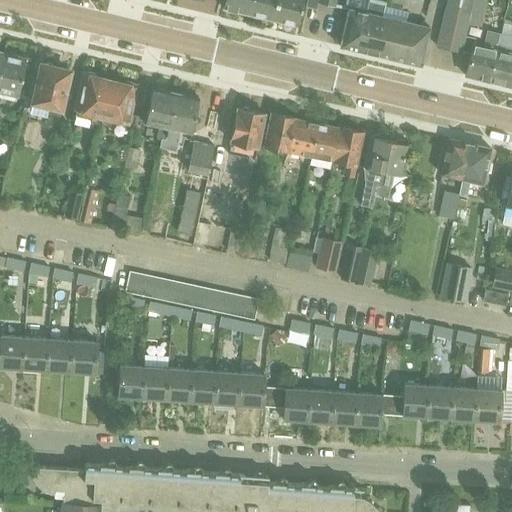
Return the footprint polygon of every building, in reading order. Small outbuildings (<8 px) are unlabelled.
[(251,0),(224,0),(223,8),(225,8),(227,12),(234,13),(238,11),(248,13),(251,0)] [(276,0),(251,0),(248,13),(250,14),(251,17),(259,19),(262,17),(272,19),(276,0)] [(303,0),(276,0),(272,19),(283,22),(284,25),(292,27),(295,25),(297,25),(303,0)] [(317,9),(319,2),(335,6),(336,0),(308,0),(307,7),(317,9)] [(380,16),(382,16),(386,0),(384,0),(345,0),(344,8),(350,9),(341,46),(381,55),(386,33),(376,31),(380,16)] [(448,0),(446,10),(437,44),(461,50),(473,0),(448,0)] [(474,0),(472,10),(483,11),(483,0),(474,0)] [(386,33),(381,55),(420,64),(429,27),(382,16),(380,16),(376,31),(386,33)] [(466,75),(489,81),(500,34),(488,31),(484,47),(473,44),(466,75)] [(511,36),(500,34),(489,81),(511,86),(511,36)] [(471,53),(473,44),(474,39),(465,36),(461,50),(471,53)] [(3,53),(0,65),(0,89),(17,94),(26,59),(3,53)] [(43,64),(41,64),(32,100),(49,104),(48,111),(59,114),(70,71),(55,67),(53,64),(47,62),(43,64)] [(88,72),(85,74),(77,108),(92,112),(90,120),(100,123),(110,80),(97,77),(95,74),(88,72)] [(125,84),(110,80),(100,123),(109,125),(111,116),(127,120),(135,86),(135,83),(126,80),(125,84)] [(165,139),(168,127),(175,92),(151,87),(144,122),(158,125),(156,137),(162,138),(165,139)] [(175,92),(168,127),(165,139),(162,138),(160,145),(175,149),(179,129),(192,132),(199,97),(175,92)] [(241,109),(238,108),(231,141),(258,146),(265,114),(252,111),(250,107),(244,106),(241,109)] [(265,145),(287,150),(288,150),(294,118),(294,117),(272,112),(265,145)] [(288,150),(287,150),(286,158),(297,160),(299,152),(311,155),(318,123),(294,118),(288,150)] [(318,123),(311,155),(333,160),(340,128),(318,123)] [(340,128),(333,160),(345,162),(344,174),(354,177),(356,165),(363,132),(341,127),(341,128),(340,128)] [(373,135),(371,135),(365,167),(366,183),(361,204),(372,206),(375,194),(379,195),(390,139),(383,137),(382,135),(375,134),(373,135)] [(395,140),(390,139),(379,195),(388,197),(393,172),(402,174),(409,143),(407,142),(406,140),(397,138),(395,140)] [(441,173),(463,178),(470,143),(449,138),(441,173)] [(208,174),(214,144),(194,140),(188,170),(208,174)] [(470,143),(463,178),(483,182),(491,148),(470,143)] [(126,156),(124,165),(134,168),(137,158),(126,156)] [(511,176),(506,204),(507,204),(503,223),(511,225),(511,176)] [(92,221),(99,190),(87,187),(80,218),(92,221)] [(64,216),(76,219),(82,193),(70,190),(64,216)] [(459,193),(444,190),(439,216),(453,218),(455,212),(456,205),(458,197),(459,193)] [(127,214),(131,197),(118,194),(113,218),(126,221),(124,230),(138,233),(142,218),(127,214)] [(466,199),(458,197),(456,205),(464,207),(466,199)] [(473,218),(476,200),(466,199),(463,216),(473,218)] [(494,220),(496,208),(484,207),(482,218),(494,220)] [(276,227),(274,236),(269,260),(287,264),(291,247),(292,240),(291,240),(293,231),(276,227)] [(228,250),(238,251),(242,230),(231,228),(228,250)] [(255,252),(260,231),(248,228),(244,249),(255,252)] [(206,252),(218,254),(222,231),(210,229),(206,252)] [(343,240),(322,236),(315,267),(336,271),(343,240)] [(356,282),(364,247),(348,244),(340,278),(356,282)] [(291,247),(287,264),(286,267),(295,269),(295,268),(308,271),(312,251),(291,247)] [(357,281),(371,284),(379,250),(364,247),(357,281)] [(24,271),(27,261),(8,257),(5,267),(24,271)] [(48,277),(50,266),(31,262),(29,273),(48,277)] [(465,299),(472,268),(447,263),(441,294),(465,299)] [(71,282),(74,272),(55,267),(52,278),(71,282)] [(511,290),(511,271),(496,268),(492,286),(511,290)] [(125,291),(136,294),(141,273),(130,270),(125,291)] [(95,287),(97,277),(78,273),(76,283),(95,287)] [(141,273),(136,294),(147,296),(152,275),(141,273)] [(152,275),(147,296),(158,298),(162,277),(152,275)] [(162,277),(158,298),(168,301),(173,280),(162,277)] [(173,280),(168,301),(179,303),(184,282),(173,280)] [(184,282),(179,303),(190,305),(195,284),(184,282)] [(195,284),(190,305),(201,307),(205,287),(196,285),(195,284)] [(205,287),(201,307),(211,310),(216,289),(205,287)] [(506,304),(509,293),(485,288),(483,299),(506,304)] [(216,289),(211,310),(222,312),(227,291),(216,289)] [(227,291),(222,312),(233,314),(238,294),(227,291)] [(238,294),(233,314),(244,317),(248,296),(238,294)] [(143,310),(146,300),(126,296),(124,306),(143,310)] [(248,296),(244,317),(255,319),(259,298),(248,296)] [(167,315),(169,305),(150,301),(148,311),(167,315)] [(191,320),(193,310),(173,306),(171,316),(191,320)] [(214,325),(216,315),(197,311),(195,321),(214,325)] [(238,331),(240,320),(221,316),(219,326),(238,331)] [(309,333),(311,323),(292,318),(289,329),(309,333)] [(410,319),(408,330),(428,334),(430,324),(410,319)] [(262,335),(264,325),(245,321),(243,331),(262,335)] [(332,338),(335,328),(315,324),(313,334),(332,338)] [(451,339),(453,328),(434,325),(432,335),(451,339)] [(356,343),(358,333),(342,329),(340,340),(356,343)] [(475,344),(477,334),(458,329),(455,340),(475,344)] [(0,347),(0,366),(23,368),(25,336),(1,334),(0,347)] [(172,356),(174,336),(160,334),(158,354),(172,356)] [(380,348),(382,337),(363,334),(361,344),(380,348)] [(498,349),(501,339),(481,334),(479,345),(498,349)] [(25,336),(23,368),(47,369),(49,338),(25,336)] [(49,338),(47,369),(71,371),(73,339),(49,338)] [(73,339),(71,371),(95,372),(97,341),(73,339)] [(393,353),(398,351),(399,346),(397,342),(392,341),(388,343),(387,348),(389,352),(393,353)] [(482,349),(477,372),(497,376),(502,353),(482,349)] [(120,364),(118,396),(142,397),(144,366),(120,364)] [(144,366),(142,397),(166,399),(168,367),(144,366)] [(168,367),(166,399),(190,400),(193,369),(168,367)] [(193,369),(190,400),(215,402),(217,370),(193,369)] [(217,370),(215,402),(239,404),(241,372),(217,370)] [(427,416),(429,385),(430,373),(406,371),(404,395),(382,393),(381,413),(427,416)] [(241,372),(239,404),(263,405),(264,386),(265,373),(241,372)] [(429,385),(427,416),(451,418),(453,386),(429,385)] [(310,389),(264,386),(263,405),(284,407),(284,419),(308,420),(310,389)] [(453,386),(451,418),(475,420),(477,388),(453,386)] [(477,388),(475,420),(499,421),(501,389),(477,388)] [(334,390),(310,389),(308,420),(332,422),(334,390)] [(358,392),(334,390),(332,422),(356,423),(358,392)] [(382,393),(358,392),(356,423),(380,425),(381,413),(382,393)] [(31,465),(31,467),(31,469),(32,471),(32,473),(33,476),(34,477),(35,479),(36,481),(37,483),(39,484),(40,486),(41,487),(42,488),(44,488),(45,489),(47,490),(48,491),(50,491),(51,491),(53,492),(54,492),(53,493),(54,493),(54,495),(63,496),(63,501),(63,502),(105,504),(105,509),(106,509),(106,506),(114,507),(114,501),(126,502),(125,508),(189,511),(378,511),(377,510),(376,508),(375,507),(374,505),(373,503),(371,502),(370,501),(368,499),(366,498),(364,497),(362,496),(360,496),(363,489),(363,487),(335,486),(335,483),(334,483),(333,484),(332,484),(331,484),(330,485),(329,485),(328,485),(327,485),(326,485),(306,484),(305,482),(304,482),(303,482),(302,483),(301,483),(300,483),(299,483),(298,483),(297,483),(253,480),(239,473),(221,472),(209,471),(192,470),(191,468),(190,468),(189,469),(188,469),(187,469),(186,469),(185,469),(184,469),(183,469),(163,468),(162,466),(161,466),(160,466),(160,467),(159,467),(158,467),(156,467),(154,467),(134,466),(133,464),(132,464),(131,465),(130,465),(129,465),(127,465),(125,465),(106,464),(105,462),(104,462),(103,462),(103,463),(102,463),(101,463),(100,463),(99,463),(98,463),(96,463),(85,463),(84,468),(38,465),(31,465)] [(104,511),(105,509),(105,504),(63,502),(62,511),(104,511)]
